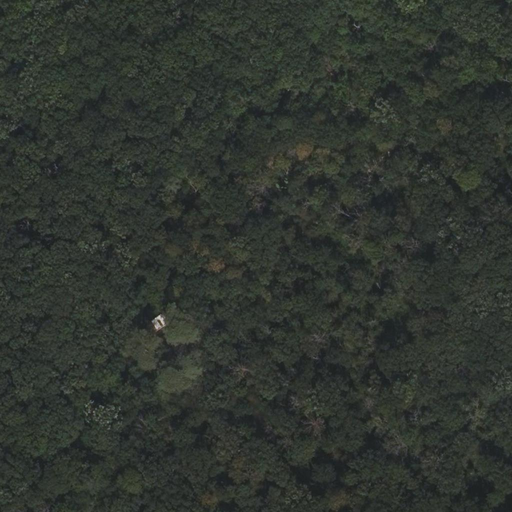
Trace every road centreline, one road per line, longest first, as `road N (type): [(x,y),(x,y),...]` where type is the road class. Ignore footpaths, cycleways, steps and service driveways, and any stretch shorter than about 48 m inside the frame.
road 1 (track): [(0,507),(511,44)]
road 2 (track): [(0,283),(511,456)]
road 3 (track): [(181,343),(171,511)]
road 4 (track): [(199,0),(191,127)]
